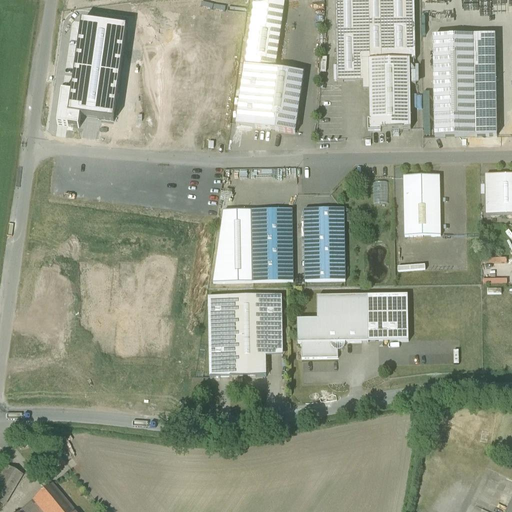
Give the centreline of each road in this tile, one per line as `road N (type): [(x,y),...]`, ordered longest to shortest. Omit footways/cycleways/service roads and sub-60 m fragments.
road 1 (residential): [(511,391),(404,396),(207,427),(0,417)]
road 2 (residential): [(511,157),(218,162),(30,143)]
road 3 (residential): [(30,143),(0,361)]
road 4 (residential): [(48,0),(30,143)]
